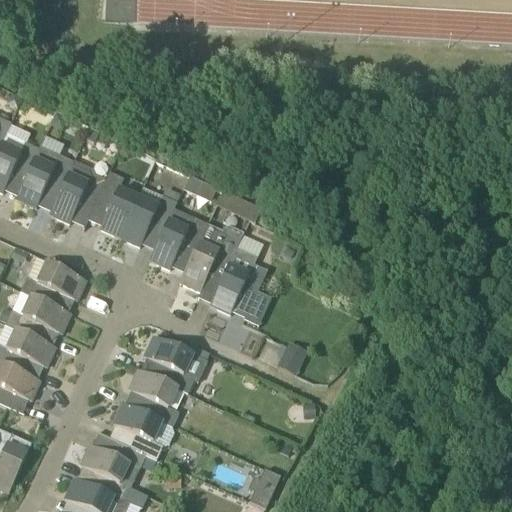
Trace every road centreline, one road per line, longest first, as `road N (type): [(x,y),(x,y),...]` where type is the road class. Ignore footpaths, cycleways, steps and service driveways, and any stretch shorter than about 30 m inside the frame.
road 1 (residential): [(137,301),(113,326),(25,511)]
road 2 (residential): [(137,301),(105,270),(0,223)]
road 3 (residential): [(252,365),(137,301)]
